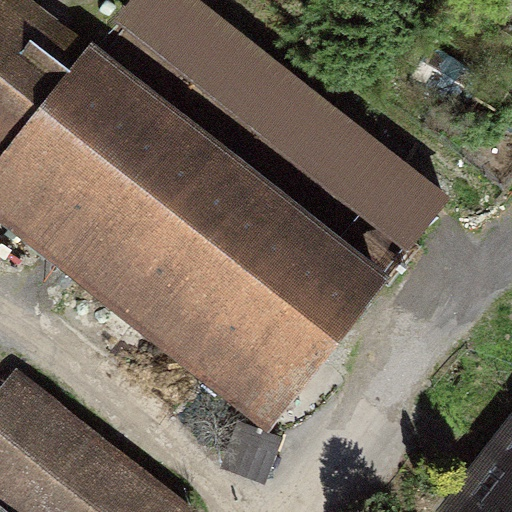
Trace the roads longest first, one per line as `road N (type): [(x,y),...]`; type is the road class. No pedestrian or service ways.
road 1 (track): [(303,511),(443,296),(511,241)]
road 2 (track): [(0,336),(206,477),(242,511)]
